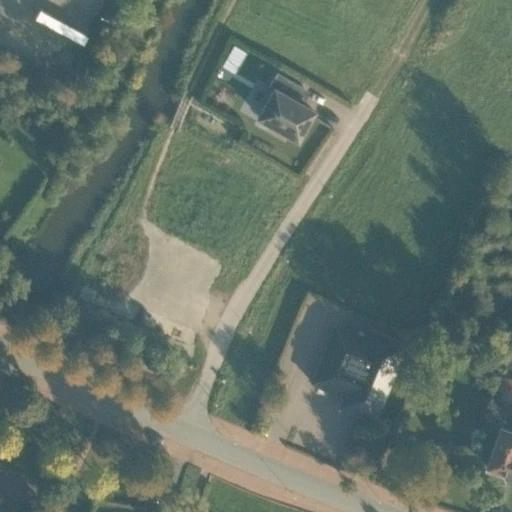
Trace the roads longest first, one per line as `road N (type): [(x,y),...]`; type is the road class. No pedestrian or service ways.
road 1 (residential): [(367,101),(232,315),(184,429)]
road 2 (tertiary): [(380,511),(184,429)]
road 3 (tertiary): [(184,429),(12,355)]
